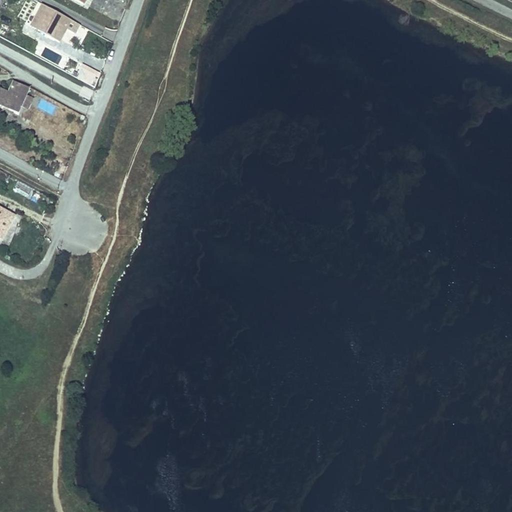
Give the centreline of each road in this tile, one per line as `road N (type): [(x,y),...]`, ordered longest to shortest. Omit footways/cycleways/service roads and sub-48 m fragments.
road 1 (track): [(58,511),(66,347),(190,0)]
road 2 (unclassified): [(139,0),(72,184),(75,230)]
